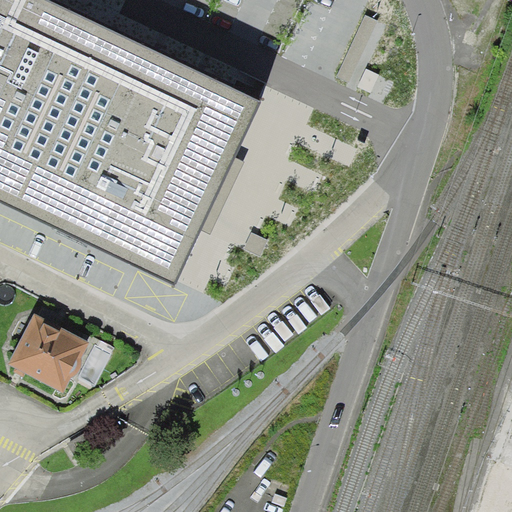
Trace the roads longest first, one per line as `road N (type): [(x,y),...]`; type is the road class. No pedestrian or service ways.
road 1 (unclassified): [(305,511),(429,144),(433,70),(420,0)]
road 2 (unknown): [(172,353),(0,460)]
